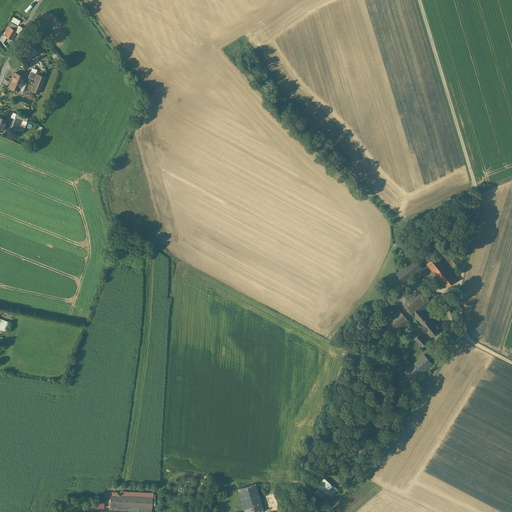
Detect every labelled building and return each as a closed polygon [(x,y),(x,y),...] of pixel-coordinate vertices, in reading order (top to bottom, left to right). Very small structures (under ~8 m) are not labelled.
[(18,24),(20,20),(13,16),(10,20),(18,24)] [(19,28),(11,23),(9,27),(17,31),(19,28)] [(17,31),(9,27),(4,36),(6,37),(12,40),(17,31)] [(38,74),(31,71),(28,78),(35,80),(38,74)] [(24,76),(15,73),(9,87),(19,91),(24,76)] [(45,77),(38,74),(35,80),(31,91),(38,93),(45,77)] [(22,120),(15,117),(11,127),(18,130),(19,128),(22,120)] [(459,262),(437,234),(430,239),(453,267),(459,262)] [(456,280),(436,256),(427,263),(447,287),(456,280)] [(415,259),(396,273),(404,282),(422,268),(415,259)] [(420,288),(407,299),(411,304),(425,294),(420,288)] [(411,304),(407,307),(415,317),(424,310),(432,303),(425,294),(411,304)] [(409,321),(399,310),(383,322),(393,334),(409,321)] [(424,310),(415,317),(422,326),(426,332),(427,331),(431,337),(439,330),(424,310)] [(9,322),(0,318),(0,329),(6,332),(9,322)] [(427,341),(420,333),(414,338),(422,346),(427,341)] [(423,355),(406,371),(413,380),(431,364),(423,355)] [(329,494),(331,496),(337,489),(322,476),(318,480),(321,483),(313,492),(324,501),(329,494)] [(255,484),(238,489),(244,511),(252,511),(263,509),(255,484)] [(152,498),(110,496),(110,506),(152,508),(152,498)]
